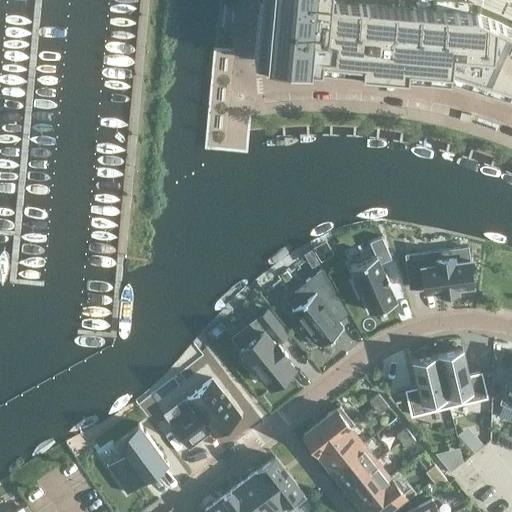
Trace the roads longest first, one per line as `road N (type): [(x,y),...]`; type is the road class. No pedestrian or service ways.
road 1 (residential): [(153,511),(354,358),(429,322),(511,327)]
road 2 (residential): [(495,111),(359,83),(236,88),(244,0)]
